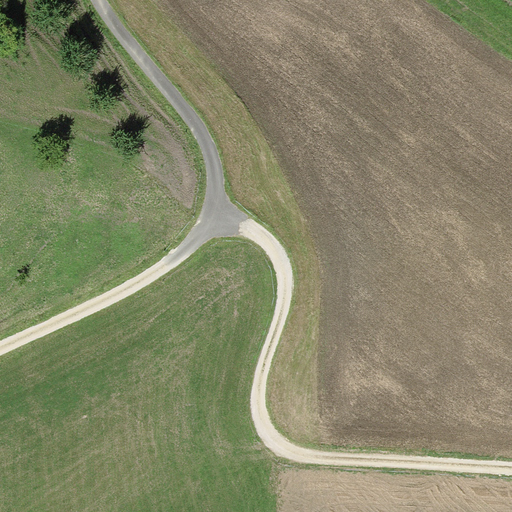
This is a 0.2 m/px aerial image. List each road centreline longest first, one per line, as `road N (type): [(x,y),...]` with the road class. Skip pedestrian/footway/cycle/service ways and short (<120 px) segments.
road 1 (track): [(94,0),(198,137),(214,219),(166,265),(0,350)]
road 2 (track): [(214,219),(272,257),(279,296),(255,380),(255,412),(266,436),(284,451),(321,460),(511,469)]
